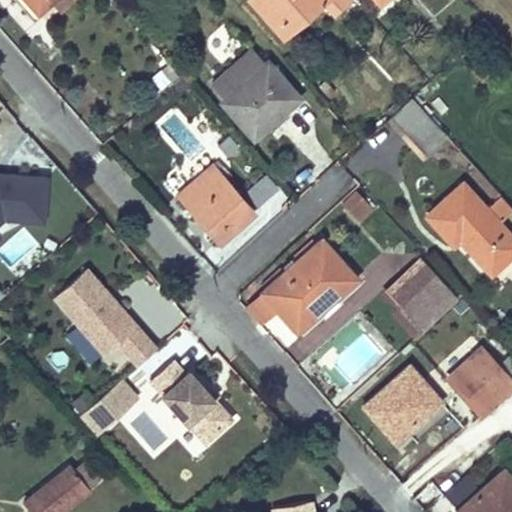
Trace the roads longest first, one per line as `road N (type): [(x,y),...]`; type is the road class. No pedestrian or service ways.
road 1 (residential): [(212,295),(0,57)]
road 2 (residential): [(400,511),(212,295)]
road 3 (residential): [(212,295),(349,173)]
